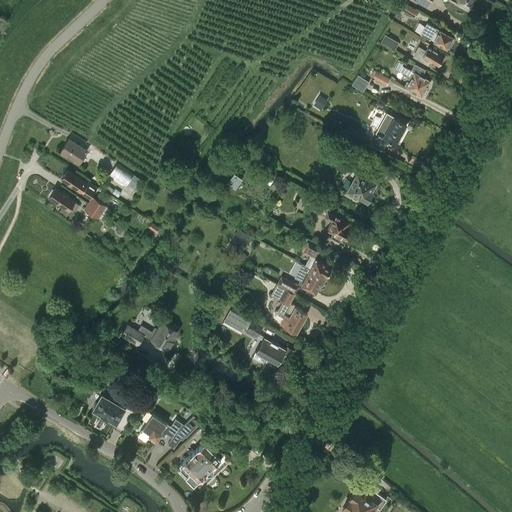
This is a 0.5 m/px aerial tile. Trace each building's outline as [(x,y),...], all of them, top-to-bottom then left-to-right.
[(450,0),(455,2),(467,9),(472,0),(450,0)] [(404,3),(400,9),(414,18),(418,11),(404,3)] [(447,47),(449,48),(453,42),(451,41),(453,37),(439,29),(436,27),(426,22),(420,34),(429,39),(434,31),(438,33),(433,41),(447,48),(447,47)] [(385,34),(380,42),(395,50),(399,42),(385,34)] [(418,46),(412,56),(427,65),(430,60),(438,65),(439,63),(441,64),(444,58),(443,57),(444,55),(428,45),(425,50),(418,46)] [(402,64),(399,70),(409,76),(407,78),(409,79),(410,79),(408,82),(407,82),(405,85),(407,86),(405,89),(406,90),(407,91),(408,91),(409,92),(410,92),(412,90),(421,95),(422,94),(424,94),(427,89),(426,87),(426,86),(428,87),(431,82),(429,81),(430,79),(422,75),(425,69),(414,63),(411,69),(402,64)] [(376,70),(372,77),(386,85),(390,78),(376,70)] [(358,74),(352,84),(363,91),(369,82),(358,74)] [(319,95),(313,105),(321,110),(328,100),(319,95)] [(386,112),(373,138),(388,147),(388,146),(390,141),(395,144),(406,123),(393,116),(393,115),(386,112)] [(69,138),(60,151),(79,163),(87,150),(69,138)] [(388,147),(373,138),(370,144),(385,152),(388,147)] [(177,152),(174,157),(186,166),(190,161),(177,152)] [(116,164),(109,175),(132,191),(141,178),(134,173),(132,176),(116,164)] [(236,168),(227,182),(235,187),(245,174),(236,168)] [(67,169),(61,178),(81,191),(90,198),(96,189),(87,182),(67,169)] [(357,169),(346,188),(367,199),(369,197),(371,197),(373,193),(372,191),(373,189),(371,188),(376,180),(357,169)] [(169,183),(164,191),(175,199),(176,199),(180,201),(184,194),(181,191),(169,183)] [(55,188),(49,197),(68,210),(69,209),(72,211),(74,211),(78,206),(77,204),(74,202),(75,201),(55,188)] [(309,192),(303,202),(309,206),(308,208),(324,216),(324,217),(331,221),(326,230),(332,233),(330,237),(339,242),(341,237),(346,239),(351,229),(346,226),(348,223),(329,212),(330,209),(326,207),(327,204),(315,198),(316,196),(309,192)] [(92,196),(84,208),(98,217),(106,205),(92,196)] [(235,232),(230,242),(242,248),(247,238),(235,232)] [(305,265),(326,276),(331,266),(316,258),(321,248),(307,241),(302,252),(310,256),(305,265)] [(235,251),(230,260),(234,263),(240,253),(235,251)] [(301,262),(293,276),(299,279),(298,281),(301,283),(315,291),(320,281),(323,283),(327,277),(326,277),(326,276),(305,265),(301,262)] [(280,276),(277,283),(296,293),(299,286),(280,276)] [(277,283),(270,295),(284,302),(280,311),(278,309),(275,310),(274,312),(273,315),(274,316),(275,317),(280,320),(279,322),(296,332),(308,311),(295,304),(291,302),(296,293),(277,283)] [(257,337),(259,333),(264,324),(256,319),(253,318),(251,321),(240,314),(241,312),(233,307),(232,309),(230,309),(222,323),(241,333),(243,329),(246,330),(245,331),(256,337),(257,337)] [(127,323),(120,335),(138,345),(144,334),(151,338),(150,339),(168,350),(175,338),(180,330),(162,319),(157,328),(155,326),(152,331),(141,324),(138,330),(127,323)] [(264,364),(268,357),(278,363),(286,349),(264,336),(259,333),(257,337),(262,340),(256,350),(256,351),(253,357),(264,364)] [(97,347),(81,360),(86,367),(103,354),(97,347)] [(95,402),(93,406),(94,407),(93,409),(101,414),(108,418),(116,422),(124,408),(122,407),(125,402),(126,403),(127,402),(126,402),(134,388),(125,383),(117,397),(117,396),(116,397),(117,397),(114,402),(102,395),(97,403),(95,402)] [(170,425),(165,422),(152,413),(139,431),(149,438),(150,436),(156,440),(160,434),(164,436),(165,435),(166,433),(172,437),(168,444),(174,448),(180,438),(182,439),(186,436),(203,420),(193,414),(190,418),(188,417),(182,423),(176,418),(171,426),(170,425)] [(207,421),(199,429),(208,438),(216,430),(207,421)] [(185,459),(179,465),(181,466),(180,469),(186,475),(194,483),(198,479),(206,472),(206,473),(207,472),(208,472),(211,472),(213,470),(214,467),(213,466),(214,465),(221,458),(221,457),(224,454),(207,438),(187,458),(186,457),(184,458),(185,459)] [(345,507),(341,511),(368,511),(371,508),(373,509),(376,505),(380,508),(386,498),(374,490),(372,493),(364,488),(362,491),(356,487),(343,506),(345,507)]
